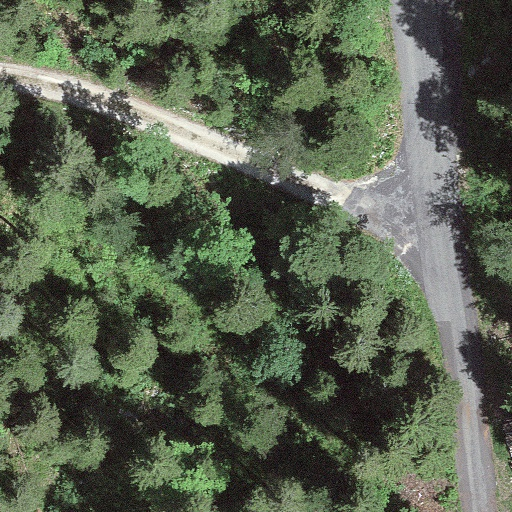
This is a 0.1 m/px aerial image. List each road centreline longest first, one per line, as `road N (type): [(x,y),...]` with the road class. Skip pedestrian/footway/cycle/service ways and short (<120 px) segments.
road 1 (track): [(475,511),(411,0)]
road 2 (track): [(0,76),(145,116),(441,237)]
